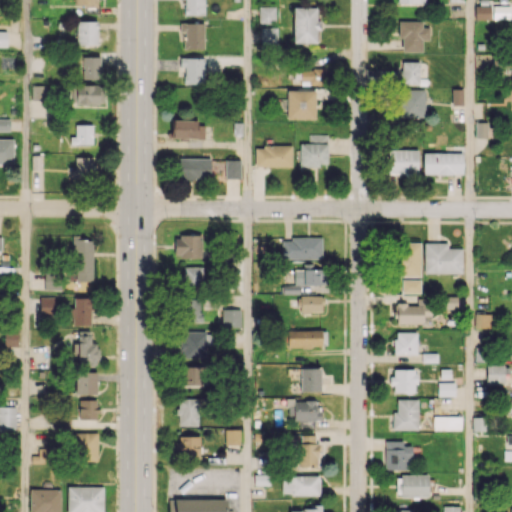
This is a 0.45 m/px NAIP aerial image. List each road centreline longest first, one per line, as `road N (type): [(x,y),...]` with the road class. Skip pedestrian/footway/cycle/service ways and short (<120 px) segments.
road 1 (primary): [(137,0),(135,511)]
road 2 (residential): [(511,209),(0,208)]
road 3 (residential): [(359,0),(359,511)]
